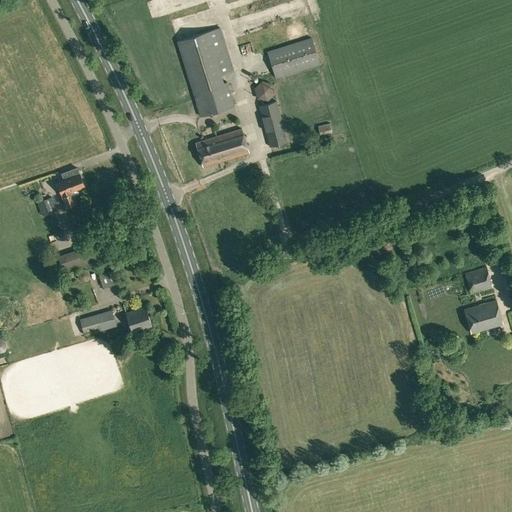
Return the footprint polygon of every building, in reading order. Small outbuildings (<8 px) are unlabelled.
[(177,41),(201,116),(234,105),(229,90),(231,90),(228,81),(223,83),(220,74),(233,70),(219,27),(177,41)] [(267,51),(276,77),(319,64),(311,38),(267,51)] [(257,98),(267,101),(275,93),(272,83),(262,80),(254,88),(257,98)] [(259,105),(269,146),(287,142),(276,101),(259,105)] [(318,126),(320,135),(332,132),(330,123),(318,126)] [(195,142),(203,167),(249,152),(241,128),(195,142)] [(77,168),(62,173),(64,179),(57,182),(66,207),(76,203),(71,191),(84,186),(79,173),(77,168)] [(37,201),(42,215),(57,209),(52,196),(37,201)] [(58,255),(63,271),(98,260),(93,245),(58,255)] [(465,273),(471,293),(492,287),(486,267),(465,273)] [(99,275),(103,287),(118,282),(114,270),(99,275)] [(464,309),(471,333),(503,324),(496,300),(464,309)] [(126,313),(132,332),(151,326),(145,307),(126,313)] [(80,318),(85,335),(117,325),(112,309),(80,318)]
